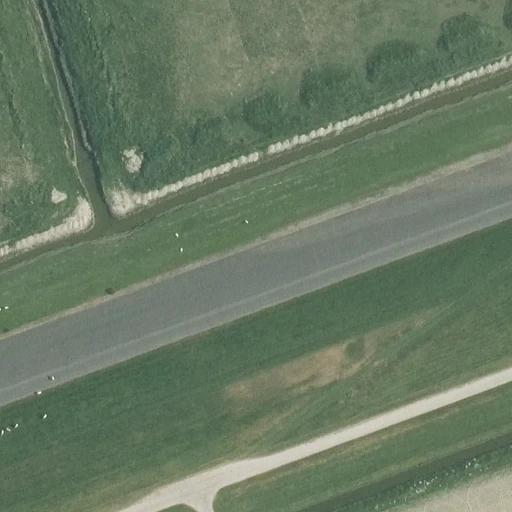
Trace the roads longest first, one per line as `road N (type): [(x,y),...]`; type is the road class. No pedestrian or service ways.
road 1 (track): [(0,398),(511,208)]
road 2 (track): [(195,488),(511,269)]
